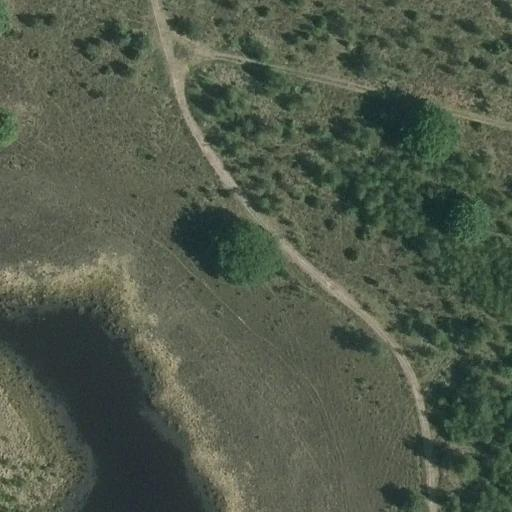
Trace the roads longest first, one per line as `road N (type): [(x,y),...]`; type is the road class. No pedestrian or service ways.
road 1 (track): [(422,511),(415,393),(404,359),(373,320),(283,244),(209,155),(184,119),(157,22)]
road 2 (track): [(206,57),(228,55),(511,123)]
